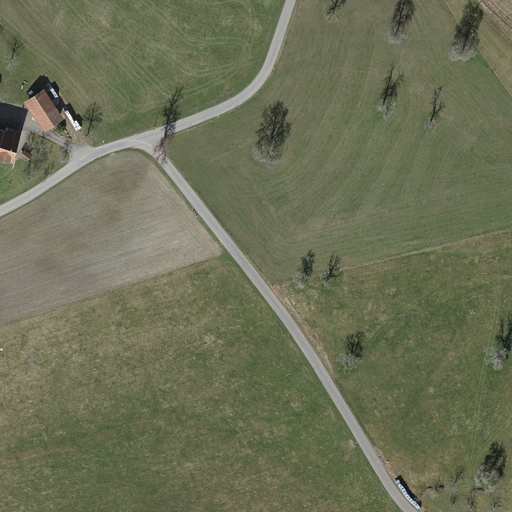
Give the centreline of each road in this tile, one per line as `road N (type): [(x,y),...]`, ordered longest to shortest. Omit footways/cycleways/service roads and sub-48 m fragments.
road 1 (unclassified): [(144,138),(282,312),(414,511)]
road 2 (unclassified): [(144,138),(251,89),(268,66),(291,0)]
road 3 (unclassified): [(0,210),(94,154),(144,138)]
